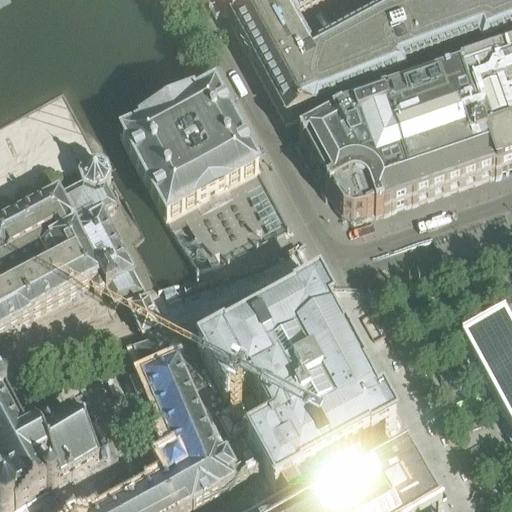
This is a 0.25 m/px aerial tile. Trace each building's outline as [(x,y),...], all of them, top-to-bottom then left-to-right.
[(213,0),(222,17),(253,0),(213,0)] [(471,52),(478,50),(480,55),(503,47),(503,48),(511,44),(511,0),(491,0),(489,2),(482,5),(482,6),(465,15),(459,2),(454,4),(448,6),(446,1),(424,9),(420,0),(413,0),(395,7),(400,18),(393,20),(379,26),(380,29),(361,35),(361,36),(311,63),(291,26),(338,0),(253,0),(222,17),(223,18),(227,19),(231,25),(230,27),(245,55),(247,55),(251,62),(250,64),(285,129),(312,119),(312,118),(314,117),(314,118),(382,92),(382,91),(384,90),(383,89),(404,82),(402,77),(413,73),(471,52)] [(459,83),(340,125),(389,217),(394,216),(394,215),(406,211),(412,209),(412,210),(416,208),(491,182),(492,182),(494,182),(495,183),(500,181),(500,180),(510,176),(511,175),(511,62),(491,70),(459,81),(459,83)] [(259,177),(246,153),(213,92),(120,141),(166,227),(207,205),(259,177)] [(389,217),(340,125),(294,149),(299,157),(299,156),(315,186),(321,198),(325,206),(330,203),(334,211),(333,211),(336,216),(337,218),(341,222),(345,225),(351,227),(356,227),(362,226),(366,224),(366,223),(370,222),(374,221),(375,222),(383,219),(383,220),(384,219),(384,220),(389,218),(389,217)] [(79,188),(82,194),(88,198),(93,199),(98,199),(102,197),(105,195),(109,189),(110,183),(108,177),(105,172),(100,168),(94,167),(88,168),(84,171),(80,175),(78,181),(79,188)] [(88,198),(82,194),(61,205),(58,200),(0,230),(0,342),(32,325),(31,323),(44,317),(91,292),(94,297),(99,299),(105,296),(105,297),(106,296),(109,301),(114,311),(127,307),(127,308),(129,308),(128,308),(129,307),(128,307),(142,302),(143,304),(143,303),(143,304),(144,303),(143,302),(144,301),(133,281),(134,281),(103,223),(110,219),(116,216),(105,195),(102,197),(98,199),(93,199),(88,198)] [(375,284),(374,286),(441,444),(464,478),(475,473),(491,511),(511,511),(511,213),(433,240),(388,256),(387,258),(372,262),(373,270),(375,284)] [(424,511),(417,498),(408,482),(417,477),(400,448),(393,434),(391,432),(396,430),(382,405),(376,408),(362,380),(363,379),(344,343),(342,344),(327,317),(333,314),(319,288),(293,302),(294,304),(224,342),(223,340),(198,354),(198,356),(196,357),(224,409),(249,395),(268,430),(244,444),(250,457),(255,467),(240,476),(235,478),(226,461),(221,463),(218,457),(216,455),(216,456),(177,367),(175,368),(165,345),(164,345),(147,351),(134,355),(146,383),(143,384),(158,419),(176,462),(163,469),(169,482),(115,511),(424,511)] [(143,342),(147,351),(164,345),(160,336),(161,336),(155,324),(148,308),(147,308),(144,303),(143,304),(143,303),(143,304),(142,302),(128,307),(129,307),(128,308),(129,308),(127,308),(130,314),(129,314),(130,318),(130,319),(136,332),(139,338),(140,338),(142,342),(143,342)] [(0,511),(19,511),(49,494),(51,497),(54,496),(52,492),(73,481),(98,466),(89,451),(78,433),(80,431),(73,418),(50,431),(48,429),(45,430),(43,431),(42,434),(42,436),(26,445),(3,403),(6,401),(4,398),(1,399),(0,396),(0,511)]
